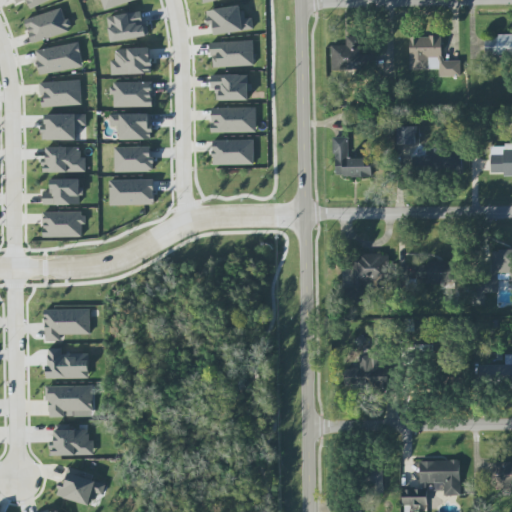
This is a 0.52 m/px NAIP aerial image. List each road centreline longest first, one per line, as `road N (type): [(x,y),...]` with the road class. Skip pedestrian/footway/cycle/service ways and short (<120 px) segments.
road 1 (residential): [(511,211),(223,217),(116,262),(0,270)]
road 2 (tertiary): [(310,511),(300,0)]
road 3 (residential): [(17,481),(12,102),(0,44)]
road 4 (residential): [(192,224),(183,194),(171,0)]
road 5 (residential): [(309,427),(511,423)]
